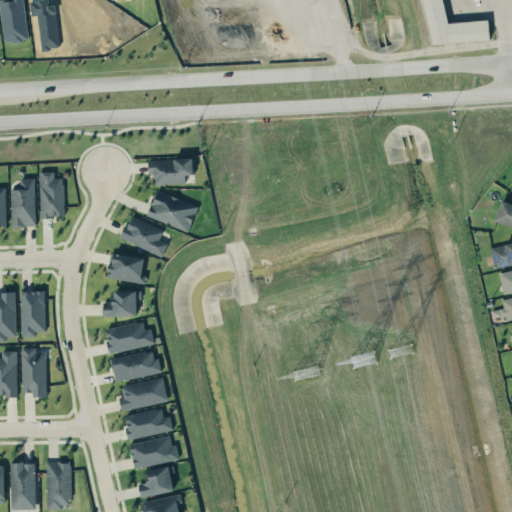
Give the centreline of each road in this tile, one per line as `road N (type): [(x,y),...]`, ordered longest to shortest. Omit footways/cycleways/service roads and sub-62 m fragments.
road 1 (secondary): [(0,124),(511,94)]
road 2 (secondary): [(511,62),(0,89)]
road 3 (residential): [(106,168),(69,307),(110,511)]
